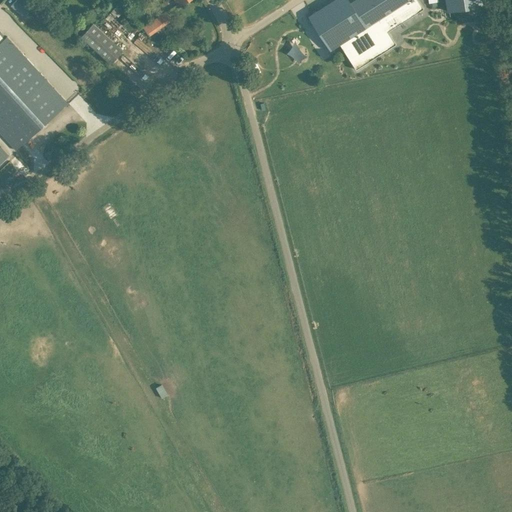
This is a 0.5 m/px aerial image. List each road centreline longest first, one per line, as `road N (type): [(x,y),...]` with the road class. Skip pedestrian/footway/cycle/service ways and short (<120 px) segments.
road 1 (unclassified): [(353,511),(247,97),(227,49)]
road 2 (unclassified): [(0,204),(227,49)]
